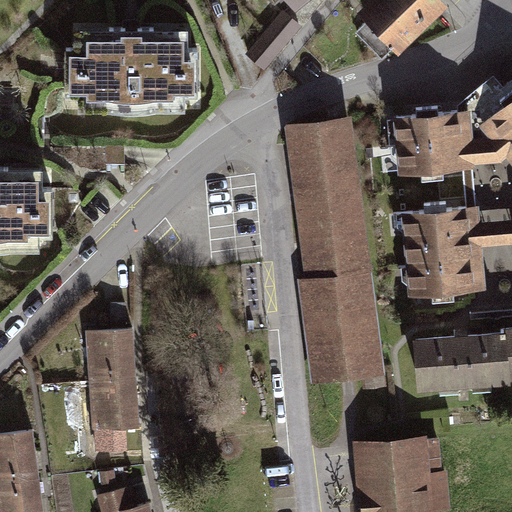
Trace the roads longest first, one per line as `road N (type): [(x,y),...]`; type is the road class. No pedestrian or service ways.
road 1 (residential): [(310,511),(263,119)]
road 2 (residential): [(0,360),(186,175),(263,119)]
road 3 (residential): [(263,119),(474,38),(500,17)]
